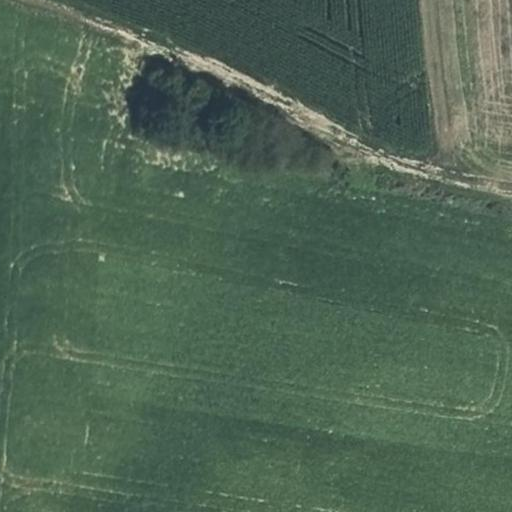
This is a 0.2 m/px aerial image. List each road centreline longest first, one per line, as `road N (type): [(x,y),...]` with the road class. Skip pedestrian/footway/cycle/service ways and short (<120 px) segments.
road 1 (track): [(89,0),(324,126),(456,175)]
road 2 (track): [(443,0),(456,175),(511,186)]
